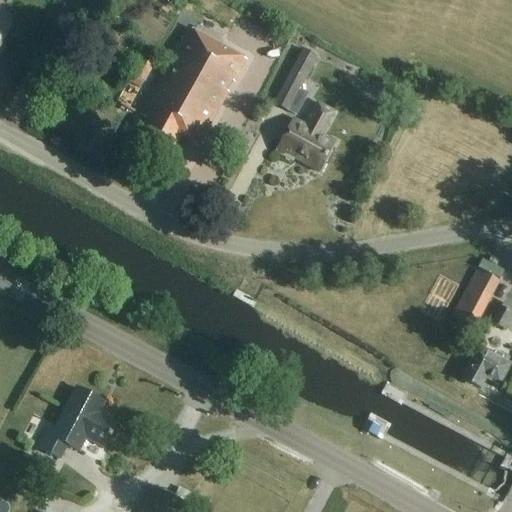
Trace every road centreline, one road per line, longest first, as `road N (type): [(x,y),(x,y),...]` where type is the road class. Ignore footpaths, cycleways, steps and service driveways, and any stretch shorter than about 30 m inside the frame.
road 1 (unclassified): [(511,231),(384,249),(242,251),(151,216),(0,130)]
road 2 (secondary): [(422,511),(0,280)]
